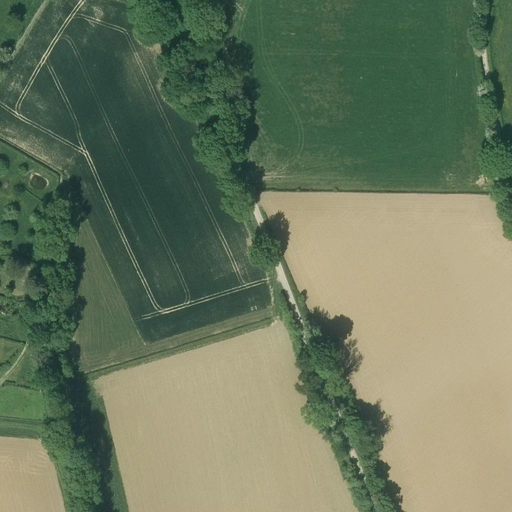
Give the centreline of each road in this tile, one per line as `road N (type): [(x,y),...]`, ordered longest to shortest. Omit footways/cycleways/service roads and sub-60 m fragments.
road 1 (track): [(170,0),(375,511)]
road 2 (track): [(511,208),(484,67),(486,0)]
